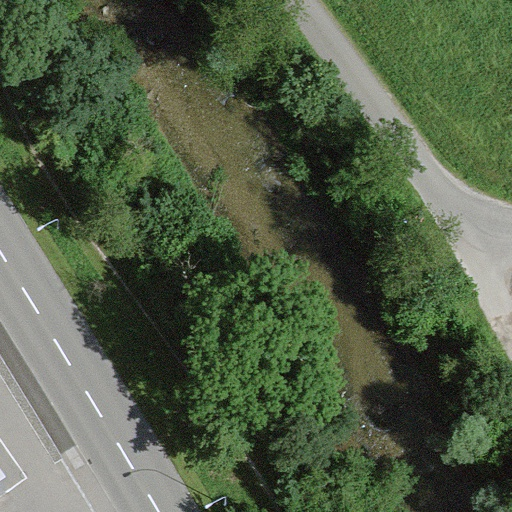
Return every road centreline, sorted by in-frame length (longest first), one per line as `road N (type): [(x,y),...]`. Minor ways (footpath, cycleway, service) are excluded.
road 1 (primary): [(167,511),(0,225)]
road 2 (unclassified): [(475,252),(321,0)]
